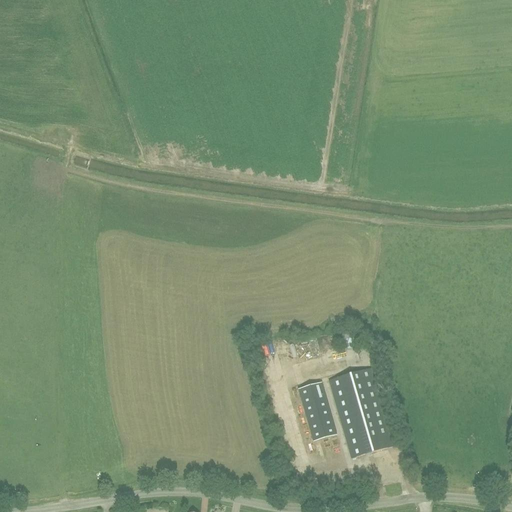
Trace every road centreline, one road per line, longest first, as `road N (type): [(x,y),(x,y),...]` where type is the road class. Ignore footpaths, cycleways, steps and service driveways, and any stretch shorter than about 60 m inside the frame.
road 1 (unclassified): [(511,506),(429,497),(309,509),(177,491),(5,511)]
road 2 (unknown): [(339,203),(372,0)]
